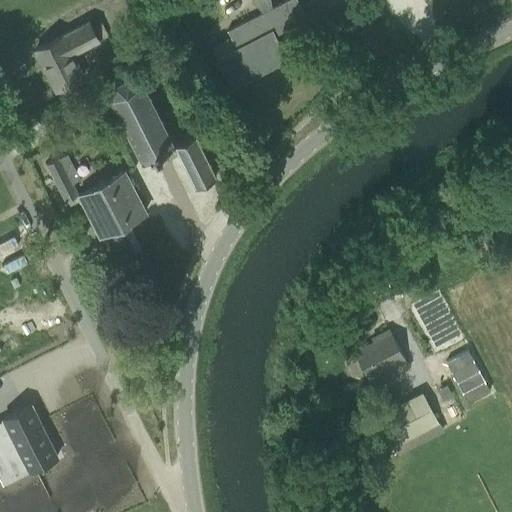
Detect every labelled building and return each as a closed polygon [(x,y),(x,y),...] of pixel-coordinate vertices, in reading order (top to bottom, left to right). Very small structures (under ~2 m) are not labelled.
[(215,56),(231,87),(288,59),(273,29),(280,26),(282,31),(307,18),(297,0),(285,0),(227,29),(230,36),(212,45),(217,55),(215,56)] [(89,21),(35,49),(56,89),(83,75),(72,53),(99,39),(91,25),(89,21)] [(110,95),(142,161),(174,145),(174,144),(142,79),(128,74),(114,81),(110,95)] [(82,108),(81,109),(83,108),(84,108),(92,124),(89,126),(104,119),(95,101),(82,108)] [(174,145),(195,186),(216,176),(202,147),(206,145),(200,132),(191,136),(190,132),(185,135),(186,138),(174,144),(174,145)] [(59,157),(46,163),(66,200),(78,194),(73,184),(80,180),(72,165),(66,154),(59,158),(59,157)] [(78,194),(99,235),(146,211),(125,170),(78,194)] [(122,293),(118,293),(116,312),(120,313),(129,309),(131,299),(122,293)] [(379,339),(355,352),(368,377),(370,376),(377,391),(397,380),(389,366),(402,359),(404,358),(389,329),(378,335),(379,339)] [(381,414),(397,444),(438,421),(422,392),(381,414)] [(10,430),(0,435),(0,446),(15,475),(29,468),(30,470),(57,456),(31,403),(3,417),(10,430)]
